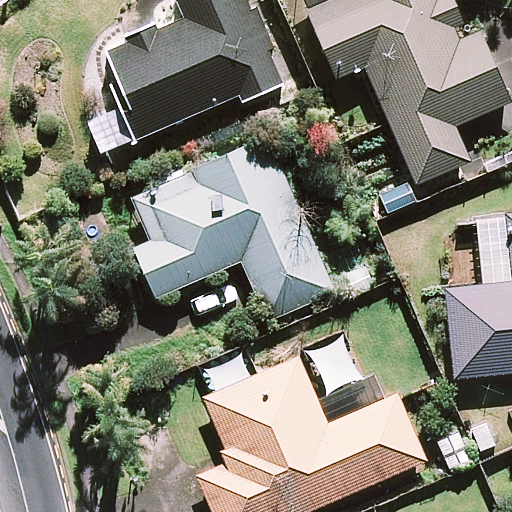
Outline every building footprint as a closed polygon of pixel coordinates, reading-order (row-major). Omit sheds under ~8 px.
[(159,32),(157,28),(125,41),(127,46),(103,56),(126,110),(89,126),(103,157),(239,99),(243,108),(284,90),(280,81),(245,0),(183,0),(176,3),(183,22),(159,32)] [(452,29),(470,22),(460,0),(300,0),(336,83),(365,70),(416,188),(470,164),(454,128),(509,105),(478,34),(458,43),(452,29)] [(242,264),(267,324),(307,307),(331,297),(265,141),(131,198),(150,244),(134,251),(155,301),(242,264)] [(511,215),(473,220),(480,289),(445,293),(454,381),(511,375),(511,215)] [(215,469),(197,477),(211,511),(311,511),(423,464),(395,398),(328,427),(298,357),(203,398),(231,462),(215,469)]
